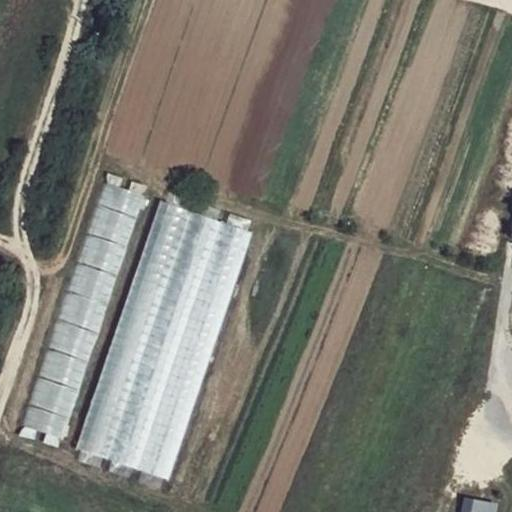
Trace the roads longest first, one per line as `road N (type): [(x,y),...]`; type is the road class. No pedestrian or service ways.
road 1 (track): [(77,0),(20,195),(19,239),(36,294),(0,407)]
road 2 (track): [(159,0),(74,248),(50,268),(31,269)]
road 3 (track): [(511,421),(504,379),(511,282)]
